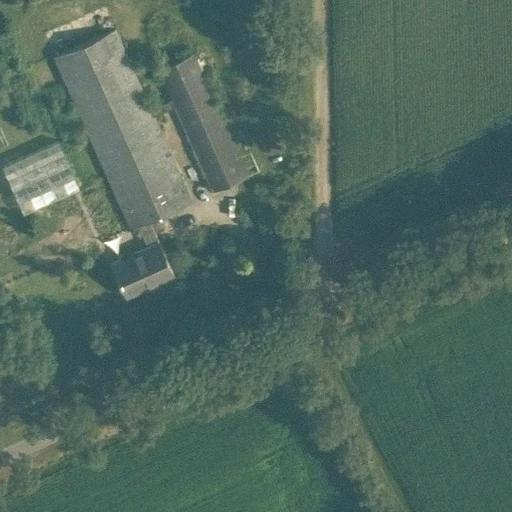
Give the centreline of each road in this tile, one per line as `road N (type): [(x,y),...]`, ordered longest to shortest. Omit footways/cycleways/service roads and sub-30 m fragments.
road 1 (unclassified): [(0,455),(511,221)]
road 2 (track): [(310,0),(319,310)]
road 3 (track): [(403,511),(341,388),(318,331),(319,310)]
